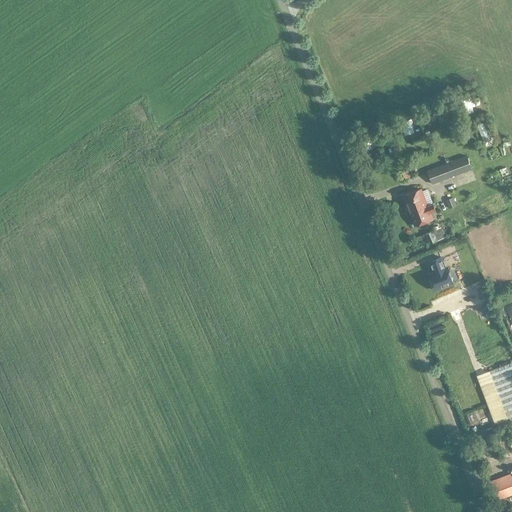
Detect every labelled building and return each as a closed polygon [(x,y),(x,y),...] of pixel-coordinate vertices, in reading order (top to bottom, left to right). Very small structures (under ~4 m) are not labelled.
[(467,156),(427,171),(432,184),(472,169),(467,156)] [(421,189),(404,195),(408,206),(410,212),(415,226),(432,219),(429,212),(435,210),(433,204),(427,206),(421,189)] [(425,234),(429,244),(445,238),(441,228),(440,228),(439,226),(434,228),(435,230),(433,231),(425,234)] [(434,272),(429,274),(435,290),(454,283),(447,267),(446,268),(441,257),(430,261),(434,272)] [(490,371),(511,362),(488,301),(466,309),(490,371)] [(508,419),(511,417),(511,362),(490,371),(508,419)] [(508,420),(496,424),(499,432),(510,428),(508,420)] [(500,451),(499,448),(496,449),(493,441),(481,445),(484,454),(489,452),(490,455),(500,451)] [(511,472),(487,482),(495,501),(511,494),(511,472)]
